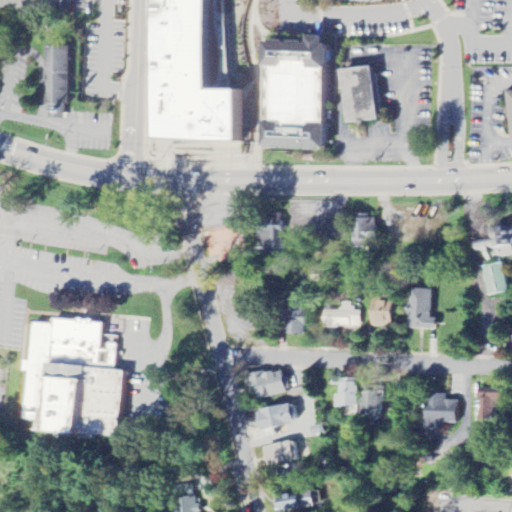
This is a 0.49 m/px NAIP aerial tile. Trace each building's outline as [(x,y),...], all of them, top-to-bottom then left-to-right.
[(213,0),(213,93),(243,92),(244,147),(158,142),(160,0),(213,0)] [(328,46),(328,39),(313,38),(313,47),(270,45),(269,67),(272,67),(269,125),(265,125),(264,150),(330,153),(332,126),(328,126),(330,71),(333,71),(334,47),(328,46)] [(73,48),(49,48),(47,120),(72,121),(73,48)] [(376,67),(380,111),(381,121),(348,124),(343,70),(344,70),(376,67)] [(356,217),(355,248),(378,249),(379,217),(356,217)] [(288,228),(264,228),(265,258),(288,258),(288,228)] [(490,261),(511,258),(511,231),(477,236),(479,253),(489,252),(490,261)] [(490,298),(510,294),(504,265),(484,269),(490,298)] [(412,330),(439,331),(440,320),(434,320),(435,291),(413,291),(412,330)] [(309,337),(309,301),(289,301),(289,336),(309,337)] [(327,329),(363,329),(363,312),(354,312),(354,304),(344,303),(344,313),(327,312),(327,329)] [(398,330),(398,303),(378,303),(377,329),(398,330)] [(126,440),(130,373),(119,372),(121,345),(107,344),(108,324),(57,320),(57,325),(36,324),(34,363),(28,362),(27,374),(32,374),(29,422),(51,423),(50,436),(126,440)] [(286,370),(252,378),(258,402),(292,394),(286,370)] [(360,409),(360,382),(342,382),(342,396),(336,396),(336,409),(360,409)] [(503,422),(504,390),(483,389),(482,421),(503,422)] [(363,419),(384,420),(385,393),(364,393),(363,419)] [(449,431),(449,424),(461,424),(462,401),(449,401),(449,397),(431,396),(431,431),(449,431)] [(298,463),(296,444),(268,447),(270,466),(298,463)] [(284,511),(318,510),(317,494),(283,496),(284,511)]
